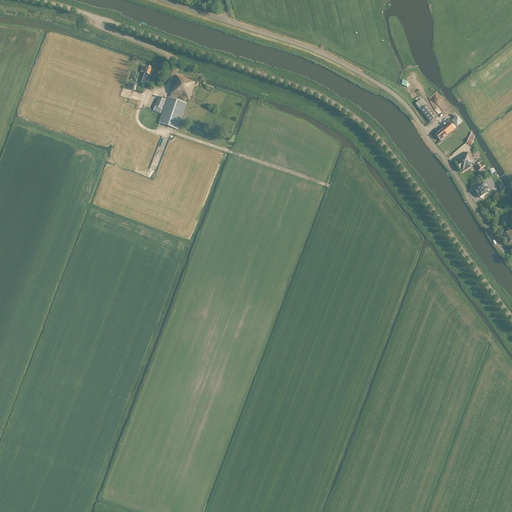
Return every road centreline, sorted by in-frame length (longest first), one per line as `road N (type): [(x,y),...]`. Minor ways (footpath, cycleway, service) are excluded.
road 1 (unclassified): [(511,316),(377,136),(330,99),(37,0)]
road 2 (unclassified): [(421,127),(393,92),(346,64),(167,0)]
road 3 (unclassified): [(421,127),(511,262)]
